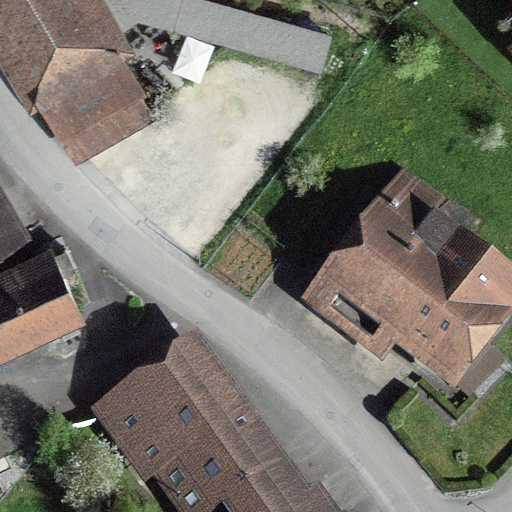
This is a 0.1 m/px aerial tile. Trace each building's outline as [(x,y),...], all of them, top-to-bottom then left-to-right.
[(0,0),(0,38),(57,136),(62,133),(74,154),(146,112),(133,91),(139,88),(107,34),(134,17),(315,69),(324,37),(192,0),(0,0)] [(375,224),(309,311),(374,360),(396,331),(451,373),(511,296),(511,285),(432,222),(441,210),(406,183),(375,224)] [(0,247),(10,242),(0,224),(0,247)] [(48,252),(0,273),(0,348),(76,313),(48,252)] [(173,462),(208,511),(304,511),(235,416),(231,419),(187,357),(105,415),(150,478),(173,462)]
